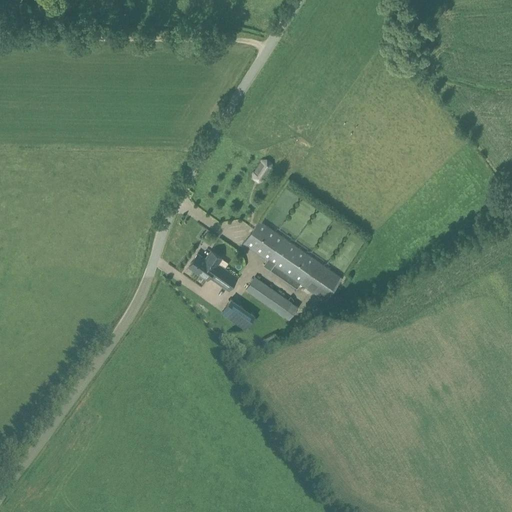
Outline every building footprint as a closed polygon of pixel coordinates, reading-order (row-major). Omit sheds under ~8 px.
[(51,13),(51,2),(19,2),(19,13),(51,13)] [(273,168),(272,162),(266,158),(261,159),(251,173),(252,179),(258,183),(264,181),(273,168)] [(326,301),(343,278),(260,220),(243,244),(266,260),(263,265),(296,288),(300,283),(326,301)] [(219,264),(223,258),(214,252),(208,260),(198,253),(188,266),(208,280),(210,276),(229,289),(237,277),(219,264)] [(289,320),(298,307),(254,276),(246,289),(289,320)] [(245,328),(254,315),(231,299),(222,312),(245,328)]
